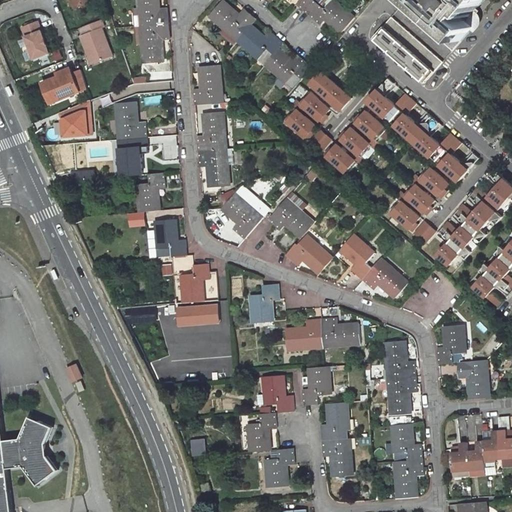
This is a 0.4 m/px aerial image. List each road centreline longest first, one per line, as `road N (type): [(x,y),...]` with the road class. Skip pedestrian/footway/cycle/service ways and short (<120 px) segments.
road 1 (residential): [(432,404),(425,342),(410,321),(204,237),(196,223),(179,23),(193,8)]
road 2 (primary): [(30,183),(140,413),(175,511)]
road 3 (residential): [(0,264),(27,293),(91,449),(105,511)]
road 4 (residential): [(511,11),(432,102)]
